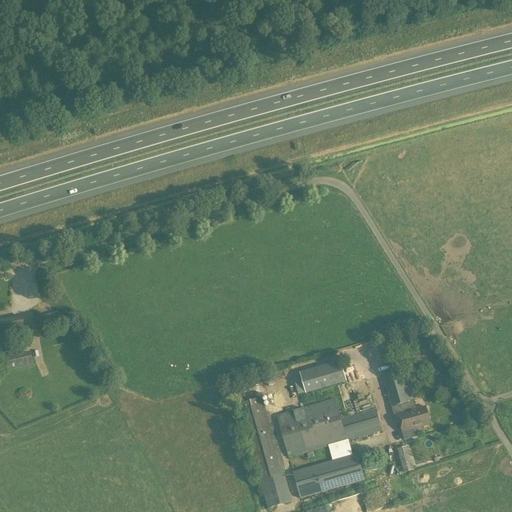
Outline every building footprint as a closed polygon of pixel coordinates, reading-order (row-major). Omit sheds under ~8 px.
[(61,324),(58,312),(34,318),(37,331),(61,324)] [(20,317),(0,321),(0,341),(25,335),(20,317)] [(29,353),(0,358),(0,361),(3,373),(33,366),(29,353)] [(340,361),(300,373),(306,394),(347,382),(340,361)] [(394,415),(397,414),(403,434),(416,430),(416,429),(431,424),(425,407),(412,410),(400,370),(392,373),(382,376),(394,415)] [(268,509),(291,502),(283,476),(261,398),(238,405),(260,482),(268,509)] [(382,431),(376,410),(360,414),(341,420),(335,399),(277,416),(289,458),(347,442),(347,441),(382,431)] [(407,447),(397,450),(404,473),(413,470),(407,447)] [(365,483),(358,457),(294,476),(302,502),(365,483)]
